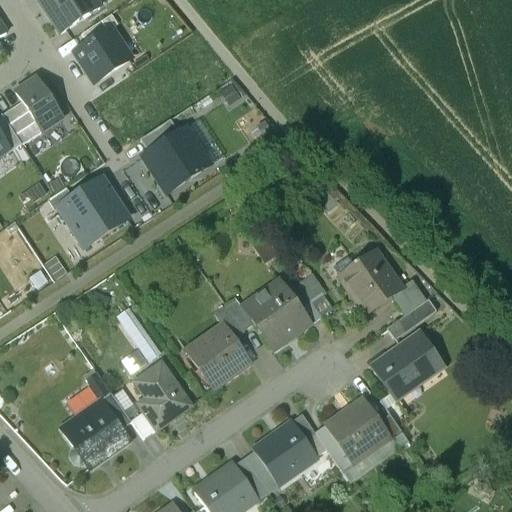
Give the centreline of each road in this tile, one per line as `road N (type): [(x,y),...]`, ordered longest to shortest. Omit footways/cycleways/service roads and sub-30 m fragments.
road 1 (residential): [(106,511),(290,381),(323,370)]
road 2 (residential): [(36,46),(118,166)]
